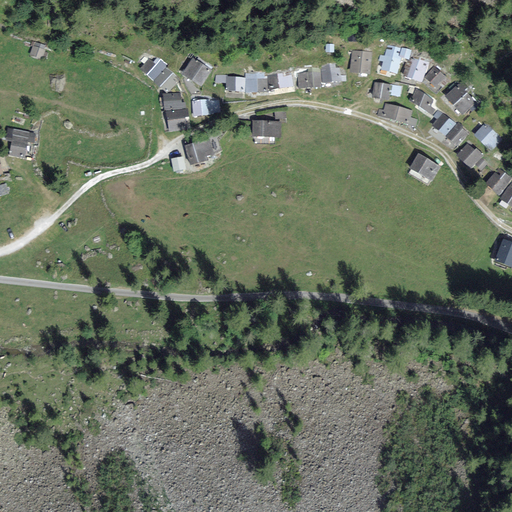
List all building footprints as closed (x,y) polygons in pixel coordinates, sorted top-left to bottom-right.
[(357,33),(346,33),(346,44),(356,44),(357,33)] [(45,46),(35,42),(31,56),(41,59),(45,46)] [(410,51),(389,46),(387,57),(382,56),(381,60),(384,61),(382,69),(398,73),(401,59),(408,60),(410,51)] [(371,52),(354,51),(352,70),(369,72),(371,52)] [(150,60),(142,69),(154,79),(166,65),(158,58),(154,64),(150,60)] [(428,63),(415,59),(409,76),(423,80),(428,63)] [(209,72),(193,60),(184,72),(201,83),(209,72)] [(334,65),(324,66),(325,81),(346,80),(345,76),(339,77),(339,69),(334,69),(334,65)] [(444,77),(435,67),(426,76),(436,85),(444,77)] [(179,78),(167,68),(156,81),(167,91),(179,78)] [(310,73),(299,74),(301,87),(321,85),(319,68),(310,69),(310,73)] [(282,74),(269,76),(271,89),(292,86),(291,76),(283,78),(282,74)] [(263,75),(248,75),(247,90),(267,90),(267,80),(263,80),(263,75)] [(244,78),(228,78),(228,90),(244,90),(244,78)] [(469,90),(462,82),(447,96),(463,113),(474,103),(466,93),(469,90)] [(401,87),(376,83),(374,96),(388,98),(388,93),(399,95),(401,87)] [(433,99),(417,90),(411,100),(432,113),(435,109),(429,106),(433,99)] [(180,94),(164,96),(166,109),(185,107),(185,103),(181,103),(180,94)] [(209,100),(194,102),(196,115),(219,112),(218,101),(209,103),(209,100)] [(411,111),(387,104),(385,110),(380,108),(378,115),(415,125),(417,120),(409,117),(411,111)] [(187,111),(168,113),(170,130),(189,127),(187,111)] [(286,113),(274,114),(275,121),(286,120),(286,113)] [(446,134),(455,123),(445,115),(436,126),(446,134)] [(280,122),(254,122),(254,134),(279,135),(280,122)] [(468,132),(458,124),(448,137),(457,145),(468,132)] [(502,137),(486,124),(476,135),(492,148),(502,137)] [(34,133),(10,129),(8,139),(13,140),(10,156),(30,159),(34,133)] [(219,148),(217,137),(211,138),(213,149),(219,148)] [(208,140),(187,146),(192,163),(206,159),(205,155),(212,153),(208,140)] [(475,151),(468,144),(458,154),(471,167),(482,155),(476,149),(475,151)] [(439,167),(419,155),(412,167),(432,179),(439,167)] [(182,157),(172,159),(175,170),(185,168),(182,157)] [(487,163),(482,159),(476,165),(481,169),(487,163)] [(511,178),(500,169),(488,183),(498,192),(511,178)] [(511,183),(502,198),(511,204),(511,183)] [(511,265),(511,243),(504,240),(497,260),(511,265)]
